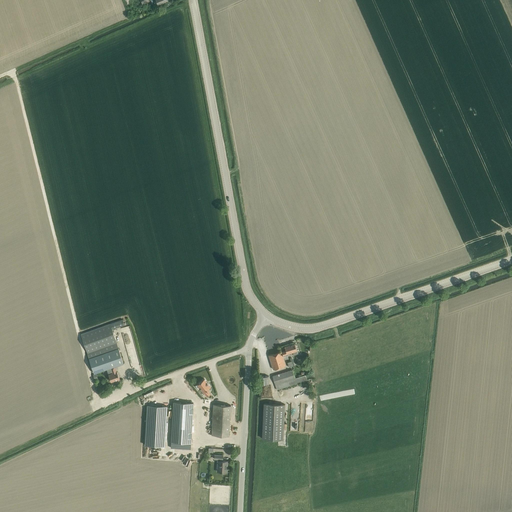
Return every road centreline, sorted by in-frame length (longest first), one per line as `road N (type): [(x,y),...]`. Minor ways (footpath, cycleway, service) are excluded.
road 1 (tertiary): [(267,314),(241,266),(193,0)]
road 2 (tertiary): [(267,314),(292,326),(320,325),(511,258)]
road 3 (residential): [(248,349),(91,407)]
road 4 (unclassified): [(239,511),(248,349)]
